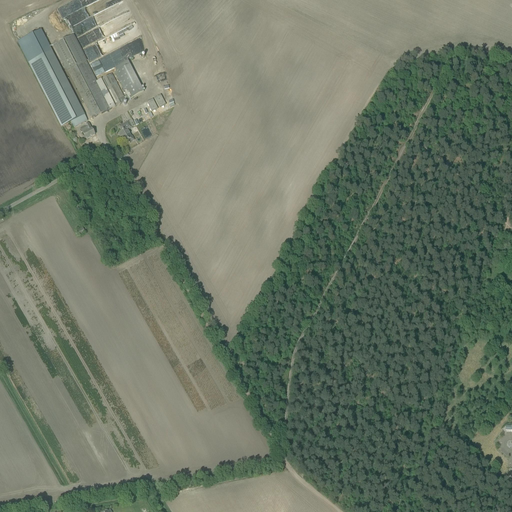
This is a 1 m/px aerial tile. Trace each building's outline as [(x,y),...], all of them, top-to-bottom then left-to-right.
[(67,17),(72,27),(87,20),(85,15),(90,12),(91,14),(96,11),(95,11),(99,9),(100,11),(110,6),(106,0),(75,0),(69,3),(71,6),(73,10),(71,11),(72,14),(67,17)] [(41,31),(18,42),(27,59),(62,127),(71,123),(74,128),(87,121),(84,115),(50,48),(41,31)] [(160,33),(153,35),(158,46),(165,44),(160,33)] [(54,45),(92,119),(126,102),(112,75),(96,83),(72,36),(54,45)] [(143,93),(139,84),(125,91),(129,100),(143,93)] [(154,111),(167,105),(162,95),(149,101),(154,111)] [(134,120),(136,124),(150,119),(149,115),(134,120)] [(135,126),(132,120),(119,127),(122,132),(118,134),(120,138),(121,137),(122,139),(124,143),(129,141),(130,143),(134,141),(132,136),(131,137),(128,131),(132,129),(132,128),(135,126)] [(83,133),(86,140),(95,135),(89,124),(85,126),(85,127),(81,129),(83,133)]
